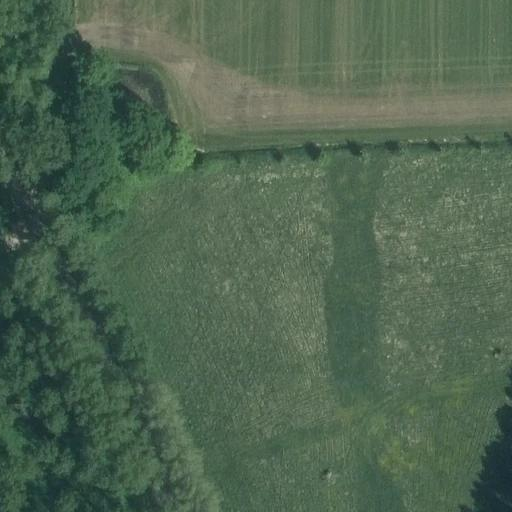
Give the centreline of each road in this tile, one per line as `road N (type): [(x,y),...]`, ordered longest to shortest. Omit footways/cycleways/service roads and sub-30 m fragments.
road 1 (tertiary): [(172,511),(0,156)]
road 2 (track): [(50,0),(47,196),(35,226),(0,252)]
